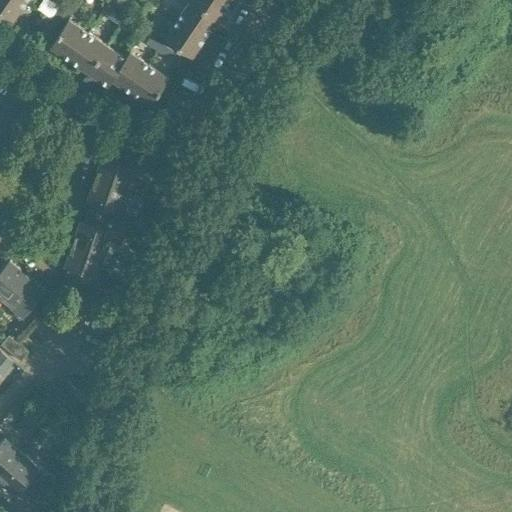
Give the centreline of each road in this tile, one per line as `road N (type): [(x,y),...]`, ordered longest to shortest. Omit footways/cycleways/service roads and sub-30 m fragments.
road 1 (residential): [(92,117),(185,141),(268,0)]
road 2 (residential): [(0,222),(27,245),(46,244),(92,117)]
road 3 (residential): [(0,407),(92,295)]
